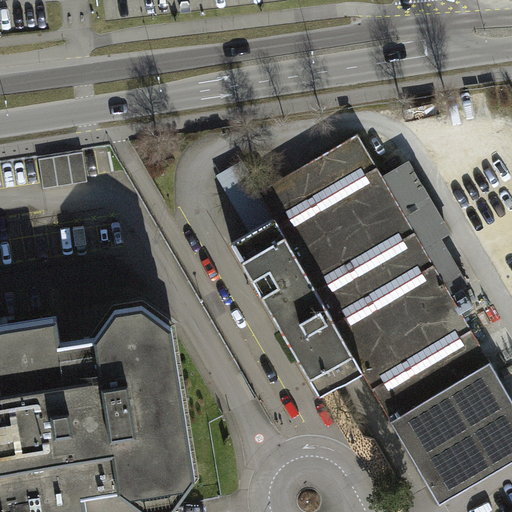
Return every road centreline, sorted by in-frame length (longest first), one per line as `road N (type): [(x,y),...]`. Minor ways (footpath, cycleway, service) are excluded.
road 1 (tertiary): [(0,125),(382,61),(425,40)]
road 2 (tertiary): [(425,40),(378,31),(0,87)]
road 3 (unclassified): [(371,511),(348,478),(325,459),(302,455),(278,469),(268,492),(273,511)]
